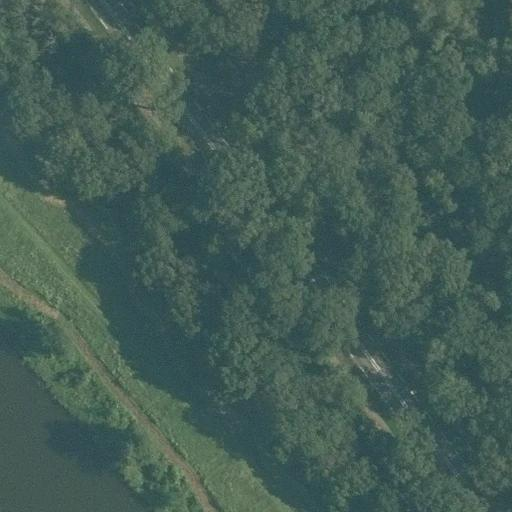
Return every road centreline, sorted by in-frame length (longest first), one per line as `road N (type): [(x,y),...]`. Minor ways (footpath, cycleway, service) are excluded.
road 1 (primary): [(489,511),(106,0)]
road 2 (track): [(0,208),(258,511)]
